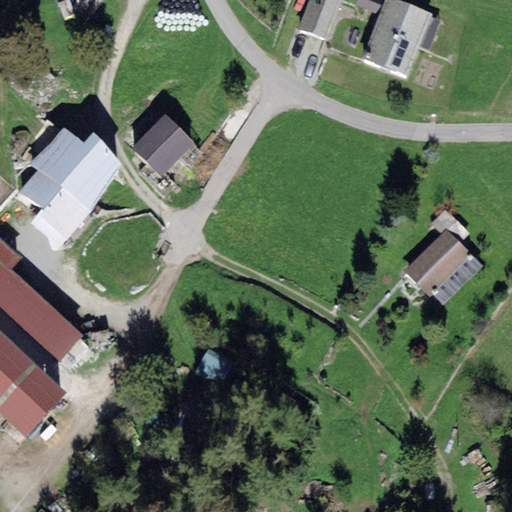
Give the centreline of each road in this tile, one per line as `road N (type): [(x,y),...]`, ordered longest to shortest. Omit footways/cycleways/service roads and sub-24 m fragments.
road 1 (unclassified): [(511,132),(396,129),(320,102),(253,54),(214,0)]
road 2 (track): [(358,335),(449,462),(451,511)]
